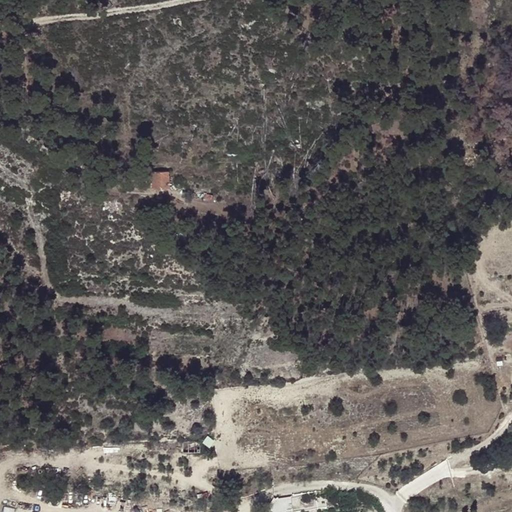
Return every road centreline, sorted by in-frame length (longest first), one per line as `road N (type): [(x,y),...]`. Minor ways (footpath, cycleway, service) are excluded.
road 1 (track): [(388,508),(490,443),(511,420)]
road 2 (unclassified): [(391,511),(379,494),(353,485),(273,492)]
